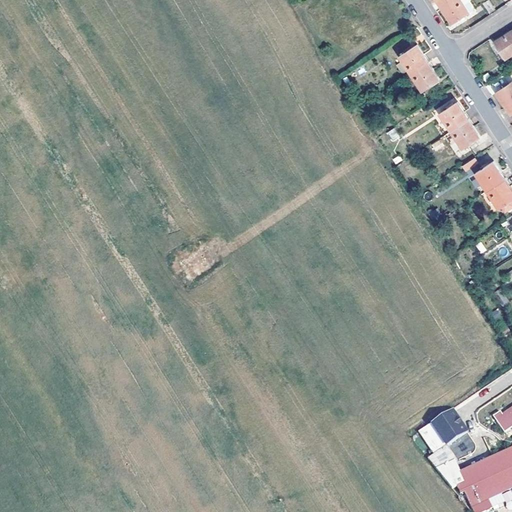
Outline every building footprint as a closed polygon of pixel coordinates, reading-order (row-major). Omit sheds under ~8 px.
[(462,0),(439,0),(438,1),(453,24),(470,12),(462,0)] [(489,15),(495,11),(488,0),(487,0),(482,4),(489,15)] [(495,41),(506,58),(511,54),(511,30),(507,34),(495,41)] [(401,55),(412,72),(429,61),(418,43),(401,55)] [(429,61),(412,72),(423,90),(441,79),(429,61)] [(511,114),(511,113),(511,81),(496,92),(511,114)] [(453,130),(470,119),(458,101),(441,112),(453,130)] [(470,119),(453,130),(464,147),(481,136),(470,119)] [(394,128),(387,132),(393,142),(400,138),(394,128)] [(489,190),(506,179),(495,161),(477,172),(489,190)] [(511,187),(506,179),(489,190),(500,207),(511,198),(511,187)] [(511,427),(511,408),(502,415),(500,413),(493,417),(504,433),(511,427)] [(458,423),(460,421),(452,410),(450,412),(458,423)] [(438,436),(458,423),(450,412),(430,426),(438,436)] [(458,423),(438,436),(446,448),(468,432),(460,421),(458,423)] [(467,482),(458,486),(462,495),(466,493),(475,511),(486,511),(492,510),(493,511),(498,509),(496,506),(504,503),(500,495),(511,488),(511,448),(493,458),(462,473),(467,482)] [(454,489),(458,486),(467,482),(462,473),(457,461),(438,469),(454,489)]
